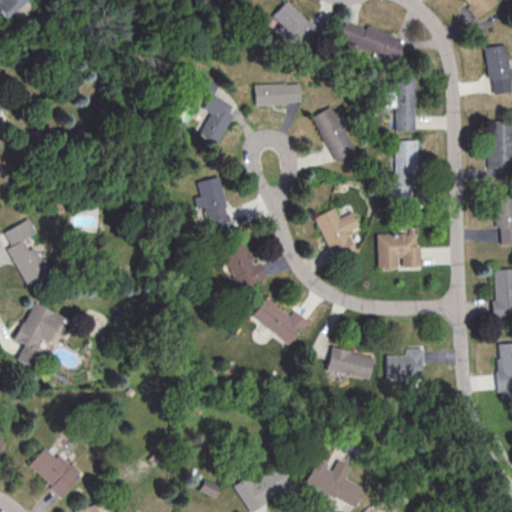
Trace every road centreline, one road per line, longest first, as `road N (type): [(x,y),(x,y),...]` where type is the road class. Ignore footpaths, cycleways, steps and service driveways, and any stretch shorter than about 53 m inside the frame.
road 1 (residential): [(458,306),(449,71),(435,25),(406,0)]
road 2 (residential): [(458,306),(374,306),(309,280),(283,243),(269,171)]
road 3 (residential): [(511,486),(471,423),(458,306)]
